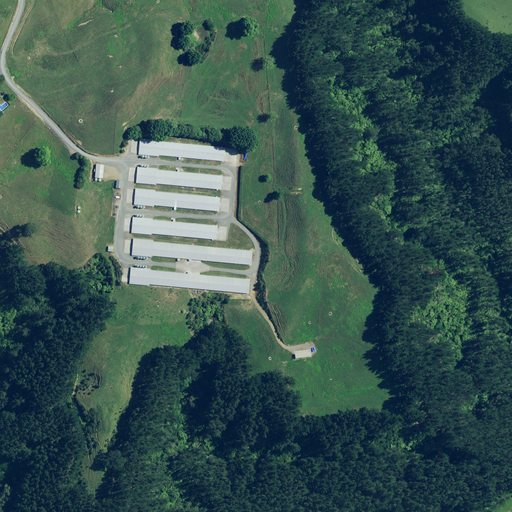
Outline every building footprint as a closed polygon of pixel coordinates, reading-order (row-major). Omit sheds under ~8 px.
[(223,145),(138,137),(137,153),(221,160),(223,145)] [(94,172),(95,172),(95,178),(101,178),(102,178),(103,165),(96,164),(96,169),(94,169),(94,172)] [(219,173),(136,166),(134,182),(217,189),(219,173)] [(217,197),(131,189),(130,203),(215,211),(217,197)] [(213,226),(130,218),(129,232),(212,239),(213,226)] [(249,250),(130,240),(128,254),(248,264),(249,250)] [(246,280),(126,269),(124,285),(244,295),(246,280)] [(311,356),(310,350),(294,352),(295,358),(311,356)]
